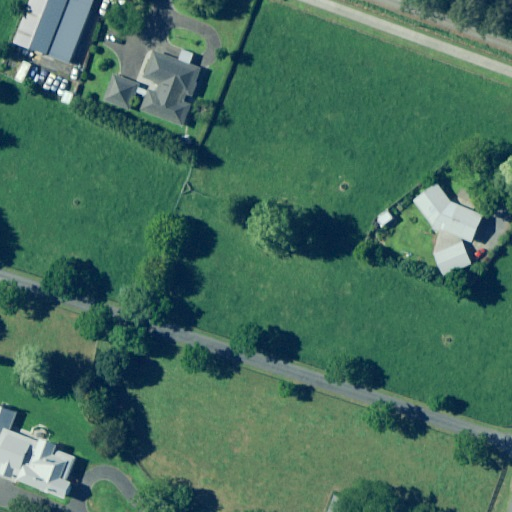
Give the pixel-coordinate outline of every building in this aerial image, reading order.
[(33,0),(17,43),(71,64),(96,0),(33,0)] [(114,78),(105,101),(130,111),(137,93),(147,97),(142,111),(185,127),(192,105),(189,104),(201,71),(154,53),(145,79),(153,82),(150,92),(139,88),(114,78)] [(454,201),(441,183),(419,199),(436,229),(443,232),(435,252),(445,276),(473,264),(462,237),(474,243),(485,217),(454,201)] [(394,218),(388,211),(379,219),(385,226),(394,218)] [(0,462),(15,427),(0,421),(0,462)] [(76,480),(72,479),(78,458),(57,452),(59,445),(43,440),(41,445),(32,442),(21,482),(57,493),(71,497),(76,480)] [(352,511),(356,502),(335,495),(329,511),(352,511)]
